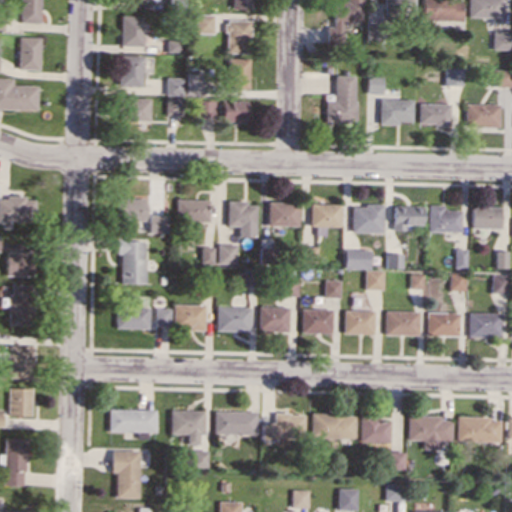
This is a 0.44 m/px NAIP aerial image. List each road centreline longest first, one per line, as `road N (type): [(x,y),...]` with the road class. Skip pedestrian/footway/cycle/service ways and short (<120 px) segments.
road 1 (residential): [(0,144),(44,158),(511,170)]
road 2 (residential): [(67,511),(81,0)]
road 3 (residential): [(72,369),(511,380)]
road 4 (residential): [(287,165),(290,0)]
